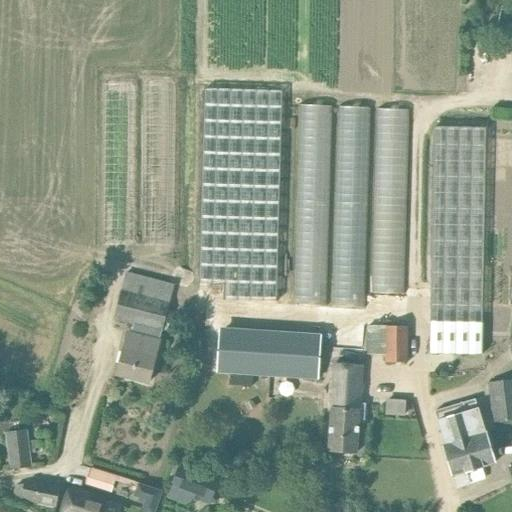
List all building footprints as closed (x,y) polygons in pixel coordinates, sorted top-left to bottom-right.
[(134,244),(135,83),(104,83),(103,243),(134,244)] [(144,84),(142,244),(174,245),(175,84),(144,84)] [(225,300),(278,301),(282,91),(204,89),(200,284),(225,284),(225,300)] [(325,305),(332,105),(300,104),(294,304),(325,305)] [(364,308),(369,107),(338,106),(332,307),(364,308)] [(403,294),(408,109),(377,109),(372,293),(403,294)] [(486,131),(434,129),(428,354),(480,355),(486,131)] [(113,319),(133,324),(131,332),(129,331),(124,350),(122,349),(116,374),(148,382),(159,339),(169,303),(121,290),(113,319)] [(407,363),(408,326),(385,326),(385,362),(407,363)] [(322,328),(321,345),(369,347),(370,330),(322,328)] [(317,379),(320,339),(220,332),(217,372),(317,379)] [(328,450),(356,452),(358,420),(363,420),(364,403),(360,403),(362,365),(333,363),(331,405),(328,450)] [(251,386),(252,377),(230,375),(229,384),(251,386)] [(511,420),(511,378),(487,382),(492,423),(511,420)] [(435,410),(445,443),(485,431),(484,431),(474,398),(435,410)] [(27,429),(5,431),(9,468),(32,466),(27,429)] [(452,474),(456,486),(469,483),(465,470),(494,461),(485,431),(445,443),(443,444),(452,474)] [(171,487),(208,501),(217,479),(181,464),(171,487)] [(20,497),(55,505),(59,485),(39,481),(23,483),(20,497)] [(149,511),(155,511),(162,490),(137,482),(134,493),(145,497),(141,509),(149,511)] [(59,511),(117,511),(120,506),(102,500),(103,497),(68,486),(59,511)]
